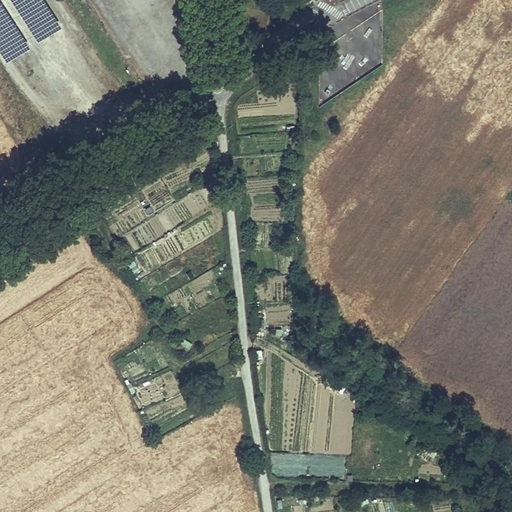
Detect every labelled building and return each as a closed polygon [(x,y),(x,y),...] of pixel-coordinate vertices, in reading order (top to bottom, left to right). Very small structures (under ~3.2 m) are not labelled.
[(30,44),(1,0),(0,0),(0,47),(7,59),(30,44)] [(61,26),(44,0),(11,0),(38,41),(61,26)] [(139,228),(149,244),(163,236),(153,220),(139,228)] [(129,265),(133,273),(139,270),(135,262),(129,265)] [(189,351),(192,342),(182,338),(179,347),(189,351)]
